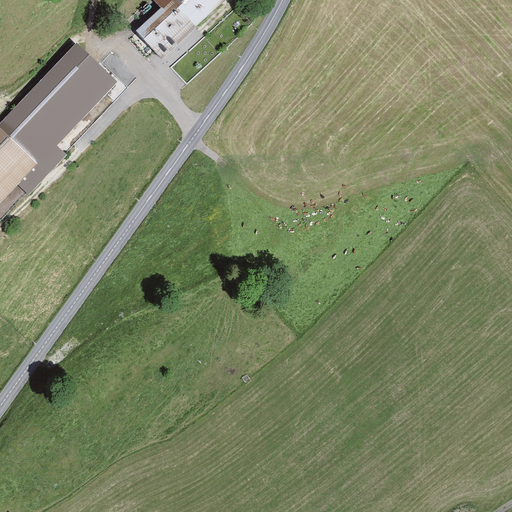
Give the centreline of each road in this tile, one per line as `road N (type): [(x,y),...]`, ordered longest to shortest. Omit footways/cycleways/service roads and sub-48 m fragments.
road 1 (secondary): [(0,406),(237,76),(282,0)]
road 2 (track): [(196,133),(153,84),(0,231)]
